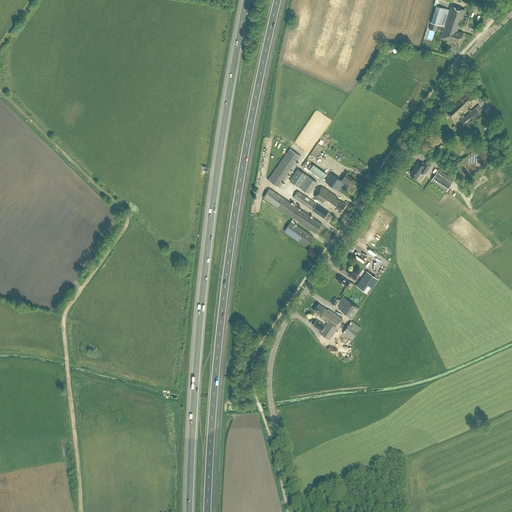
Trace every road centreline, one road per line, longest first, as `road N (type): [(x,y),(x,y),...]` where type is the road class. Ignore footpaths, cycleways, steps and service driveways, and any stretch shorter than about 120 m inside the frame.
road 1 (secondary): [(296,511),(269,391),(277,339),(486,36)]
road 2 (motorway): [(208,511),(231,245),(278,0)]
road 3 (motorway): [(246,0),(201,295),(189,511)]
road 4 (track): [(67,370),(66,309),(126,216),(0,91)]
road 5 (track): [(81,511),(67,370)]
